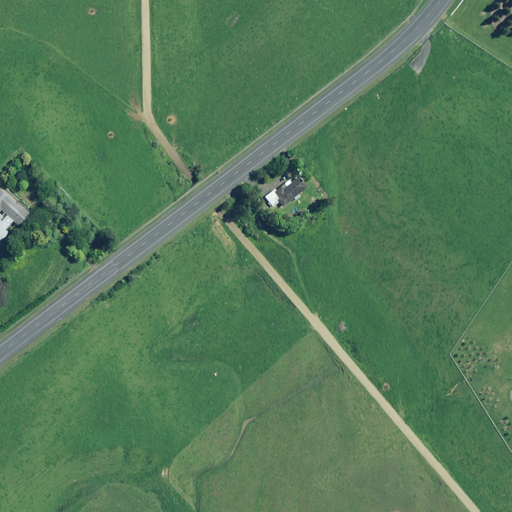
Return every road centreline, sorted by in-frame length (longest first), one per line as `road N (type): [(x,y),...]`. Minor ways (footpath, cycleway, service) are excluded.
road 1 (track): [(472,511),(202,198),(154,117),(149,0)]
road 2 (secondary): [(0,354),(381,60),(440,0)]
